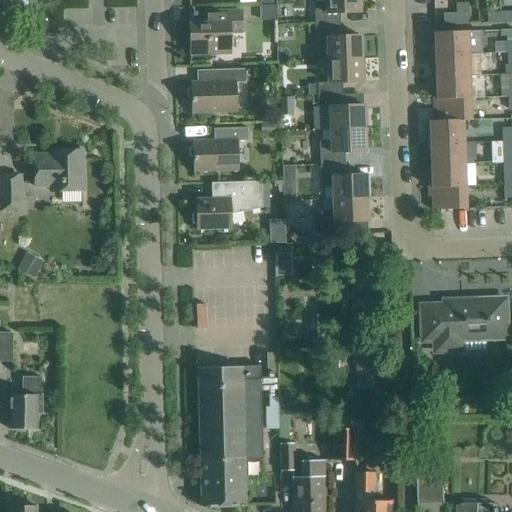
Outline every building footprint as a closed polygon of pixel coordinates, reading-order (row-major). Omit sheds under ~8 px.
[(324,0),(325,3),(314,3),(315,26),(340,25),(340,13),(361,13),(360,0),(324,0)] [(275,20),(275,7),(263,8),(263,20),(275,20)] [(240,11),(233,11),(213,12),(213,24),(190,24),(191,55),(230,54),(229,33),(241,33),(240,11)] [(511,13),(500,14),(501,23),(511,22),(511,13)] [(479,24),(478,14),(456,15),(456,24),(479,24)] [(501,23),(500,14),(478,14),(479,24),(501,23)] [(456,24),(456,15),(443,16),(444,25),(456,24)] [(341,37),(340,25),(315,26),(315,49),(326,49),(327,61),(363,59),(362,36),(341,37)] [(432,55),(468,54),(467,32),(435,33),(435,46),(432,46),(432,55)] [(469,76),(468,54),(432,55),(432,64),(436,64),(436,77),(469,76)] [(317,83),(317,85),(307,86),(308,96),(317,96),(343,95),(343,83),(363,82),(363,59),(327,61),(328,82),(317,83)] [(246,69),(236,70),(216,70),(217,82),(191,83),(192,113),(236,112),(235,83),(247,83),(246,69)] [(511,96),(511,74),(507,75),(502,75),(502,97),(511,97),(511,96)] [(469,76),(436,77),(437,90),(433,91),(434,100),(470,98),(469,76)] [(343,107),(343,95),(317,96),(318,108),(329,108),(329,129),(365,128),(364,106),(343,107)] [(290,97),(280,97),(281,107),(287,107),(290,103),(290,97)] [(470,121),(470,98),(434,100),(434,108),(437,108),(438,121),(438,122),(462,121),(470,121)] [(438,122),(438,121),(430,121),(430,135),(427,135),(427,144),(463,143),(462,121),(438,122)] [(274,135),(274,126),(261,126),(261,136),(274,135)] [(248,128),(238,128),(218,129),(218,141),(193,142),(194,172),(238,170),(237,142),(249,141),(248,128)] [(365,128),(329,129),(330,142),(320,143),(321,165),(346,164),(345,152),(366,152),(365,128)] [(504,142),(511,141),(511,130),(503,130),(504,142)] [(463,143),(427,144),(427,153),(431,153),(431,166),(463,165),(463,143)] [(61,191),(64,191),(84,191),(83,151),(60,151),(60,155),(34,155),(35,187),(61,186),(61,191)] [(346,164),(321,165),(321,188),(332,188),(332,199),(368,198),(367,175),(346,176),(346,164)] [(463,165),(431,166),(432,179),(428,179),(429,189),(464,188),(463,165)] [(20,176),(0,176),(0,210),(21,210),(20,176)] [(262,182),(237,183),(217,183),(218,199),(196,200),(197,230),(230,229),(230,216),(262,208),(262,193),(262,182)] [(465,209),(464,188),(429,189),(429,197),(433,197),(433,211),(465,209)] [(295,189),(283,189),(283,201),(295,201),(295,189)] [(368,198),(332,199),(333,212),(313,212),(314,235),(348,234),(348,222),(369,221),(368,198)] [(292,228),(287,234),(295,241),(300,235),(292,228)] [(262,246),(215,248),(215,260),(262,259),(262,246)] [(26,252),(18,270),(35,278),(43,259),(26,252)] [(297,276),(296,252),(278,253),(279,277),(297,276)] [(199,298),(200,320),(209,320),(208,310),(211,310),(210,297),(199,298)] [(435,352),(462,351),(461,340),(507,338),(505,299),(459,301),(459,305),(422,306),(423,341),(435,341),(435,352)] [(311,345),(324,345),(323,316),(310,316),(311,345)] [(0,362),(12,362),(12,333),(0,333),(0,362)] [(356,364),(356,365),(356,366),(356,367),(356,368),(357,369),(357,370),(358,371),(358,372),(359,372),(360,373),(361,374),(362,374),(363,375),(364,375),(365,375),(366,375),(367,375),(368,375),(369,375),(370,375),(370,374),(371,374),(372,373),(373,373),(373,372),(374,372),(374,371),(375,370),(375,369),(376,368),(376,367),(376,366),(376,365),(376,364),(376,363),(375,362),(375,361),(375,360),(374,360),(374,359),(373,358),(372,358),(372,357),(371,357),(370,356),(369,356),(368,356),(367,356),(366,356),(365,356),(364,356),(363,356),(362,356),(361,357),(360,358),(359,358),(359,359),(358,360),(357,361),(357,362),(357,363),(356,364)] [(261,415),(260,392),(260,368),(217,369),(217,368),(198,368),(202,507),(245,506),(244,459),(262,459),(261,415)] [(10,395),(10,409),(10,429),(37,430),(37,413),(42,414),(42,395),(41,395),(41,377),(22,377),(21,395),(10,395)] [(279,407),(265,407),(266,430),(279,429),(279,407)] [(357,431),(334,430),(333,464),(357,464),(357,431)] [(280,472),(294,471),(293,444),(280,444),(280,472)] [(293,478),(293,500),(293,511),(325,511),(324,461),(301,461),(302,477),(293,478)] [(390,511),(391,501),(373,501),(374,473),(356,472),(355,511),(390,511)] [(436,474),(416,474),(417,507),(437,506),(443,506),(442,473),(436,474)] [(495,511),(496,504),(471,503),(451,503),(450,511),(495,511)]
